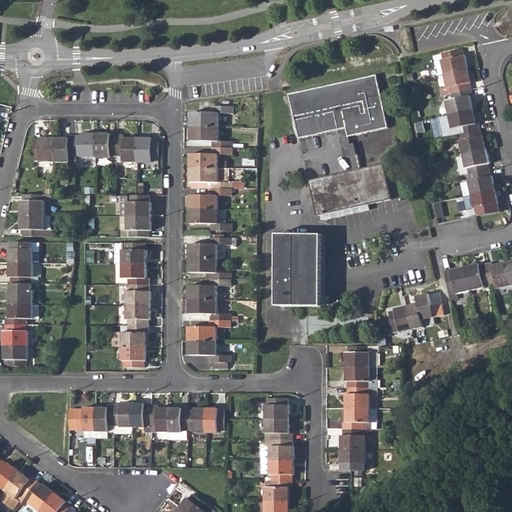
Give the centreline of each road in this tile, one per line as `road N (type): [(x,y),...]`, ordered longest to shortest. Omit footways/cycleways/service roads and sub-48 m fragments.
road 1 (residential): [(445,0),(272,43),(173,57)]
road 2 (residential): [(172,383),(173,111)]
road 3 (residential): [(0,384),(172,383)]
road 4 (residential): [(127,511),(127,494),(72,480),(0,425)]
road 5 (residential): [(173,111),(23,109)]
road 6 (residential): [(172,383),(299,386)]
road 7 (residential): [(511,46),(495,57),(493,81),(511,159)]
road 8 (residential): [(173,57),(50,58)]
